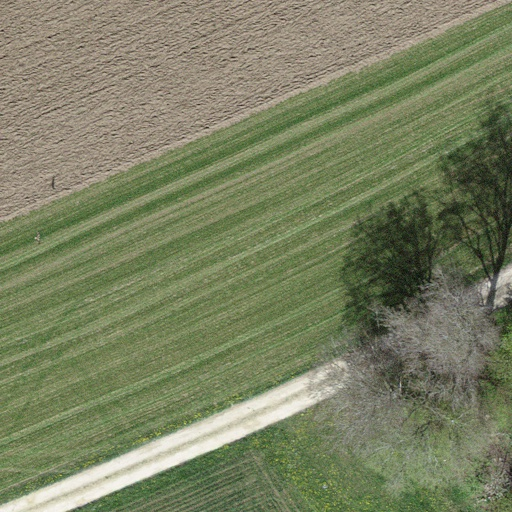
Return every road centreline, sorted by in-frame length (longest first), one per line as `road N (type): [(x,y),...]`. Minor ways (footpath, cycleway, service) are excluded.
road 1 (track): [(364,365),(13,511)]
road 2 (track): [(511,284),(364,365)]
